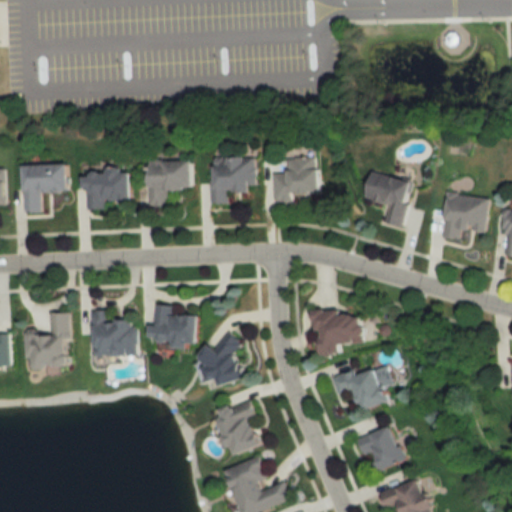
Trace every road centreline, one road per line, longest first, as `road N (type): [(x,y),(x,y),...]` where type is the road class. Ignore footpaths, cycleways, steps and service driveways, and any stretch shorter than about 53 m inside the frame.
road 1 (residential): [(511,311),(297,259),(0,271)]
road 2 (residential): [(342,511),(286,379),(276,259)]
